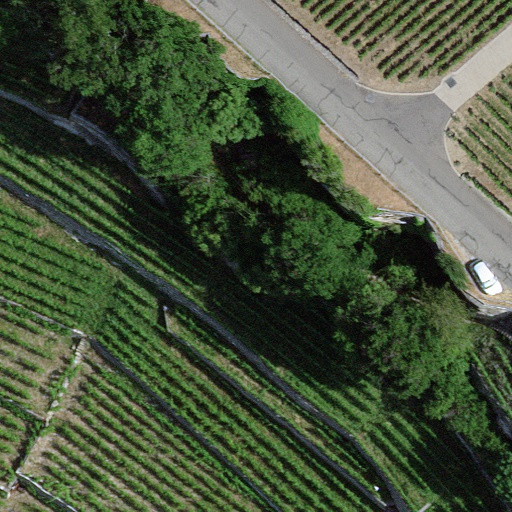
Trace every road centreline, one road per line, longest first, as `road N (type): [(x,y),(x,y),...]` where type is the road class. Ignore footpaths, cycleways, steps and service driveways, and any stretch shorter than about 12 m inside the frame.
road 1 (unclassified): [(511,255),(229,0)]
road 2 (track): [(392,147),(511,44)]
